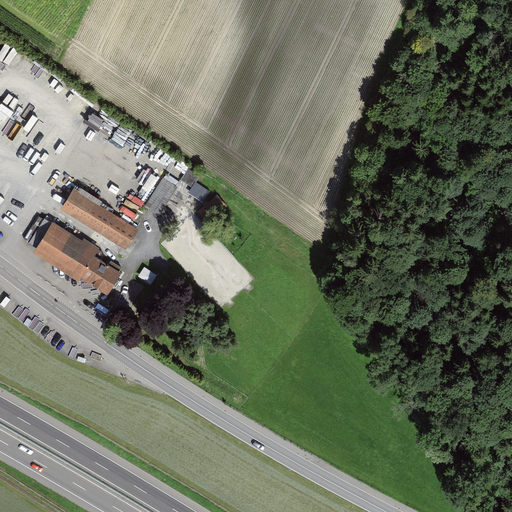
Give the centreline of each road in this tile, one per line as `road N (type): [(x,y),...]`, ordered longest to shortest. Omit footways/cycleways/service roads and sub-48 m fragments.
road 1 (primary): [(0,265),(228,423),(386,511)]
road 2 (track): [(438,0),(439,68),(462,149),(511,223)]
road 3 (motorway): [(177,511),(0,407)]
road 4 (motorway): [(0,441),(121,511)]
